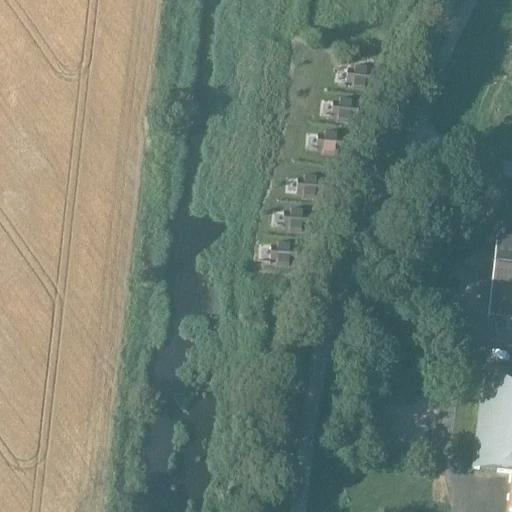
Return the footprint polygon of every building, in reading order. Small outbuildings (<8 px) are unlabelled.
[(364,89),(371,89),(372,71),(366,71),(367,68),(353,67),(353,69),(346,69),(345,87),(351,87),(351,90),(364,91),(364,89)] [(349,124),(349,121),(355,122),(357,104),(351,104),(352,101),(338,99),(338,102),(332,101),(330,119),(336,120),(336,123),(349,124)] [(315,152),(321,153),(321,156),(335,157),(335,154),(341,154),(342,137),(337,136),(337,133),(323,132),(323,135),(317,134),(315,152)] [(314,201),(315,198),(321,198),(322,181),(316,180),(316,177),(303,176),(302,179),(296,179),(295,196),(301,197),(301,200),(314,201)] [(287,233),(301,234),(301,231),(307,231),(308,214),(303,213),(303,210),(289,209),(289,212),(283,212),(281,230),(287,230),(287,233)] [(511,227),(495,226),(487,317),(511,318),(511,227)] [(270,246),(269,264),(275,264),(275,267),(288,268),(288,265),(295,265),(296,247),(290,247),(290,244),(276,243),(276,246),(270,246)] [(511,511),(511,374),(482,372),(473,470),(510,474),(506,511),(511,511)]
